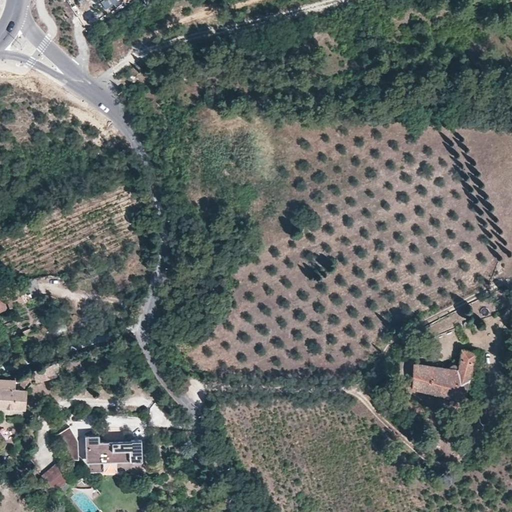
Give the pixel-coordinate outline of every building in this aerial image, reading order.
[(12,305),(14,304),(23,300),(18,287),(6,292),(12,305)] [(461,401),(473,364),(480,366),(483,357),(462,350),(458,371),(457,371),(456,367),(453,365),(449,366),(447,369),(435,368),(412,365),(412,387),(461,401)] [(59,360),(52,362),(56,374),(63,372),(60,363),(59,360)] [(56,374),(52,362),(34,368),(38,380),(56,374)] [(16,388),(17,378),(8,378),(0,377),(0,405),(24,407),(26,389),(16,388)] [(78,440),(70,425),(57,435),(65,445),(68,459),(79,460),(78,440)] [(86,443),(89,443),(100,443),(100,434),(86,434),(86,443)] [(100,443),(89,443),(89,458),(132,457),(132,461),(142,460),(141,439),(136,439),(131,439),(131,442),(100,443)] [(55,486),(68,472),(59,463),(45,477),(55,486)] [(74,483),(69,478),(58,490),(63,494),(74,483)] [(51,494),(55,489),(50,485),(46,489),(51,494)]
